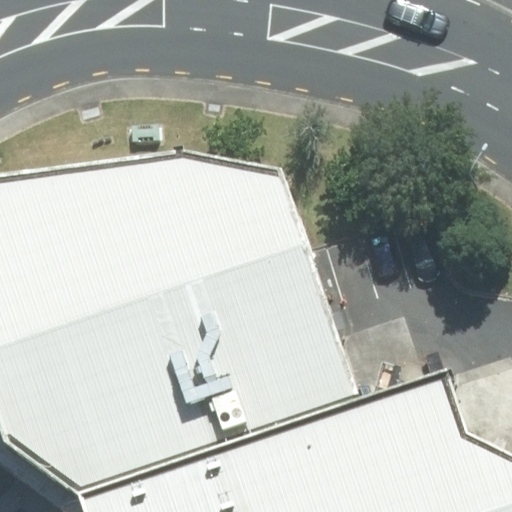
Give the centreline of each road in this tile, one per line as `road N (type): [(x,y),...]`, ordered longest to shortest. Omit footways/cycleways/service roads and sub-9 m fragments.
road 1 (residential): [(227,10),(382,44),(511,100)]
road 2 (residential): [(0,37),(126,6),(227,10)]
